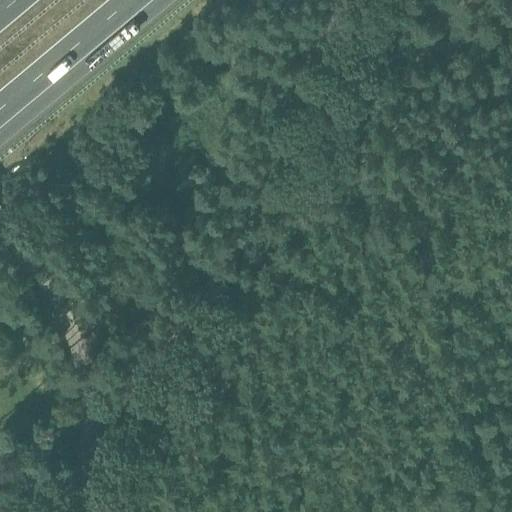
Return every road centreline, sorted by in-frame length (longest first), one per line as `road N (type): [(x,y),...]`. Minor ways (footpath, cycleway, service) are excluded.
road 1 (unclassified): [(69,511),(84,458),(85,381),(61,316),(0,227)]
road 2 (track): [(511,275),(405,487),(393,503),(367,511)]
road 3 (motorway): [(0,115),(138,0)]
